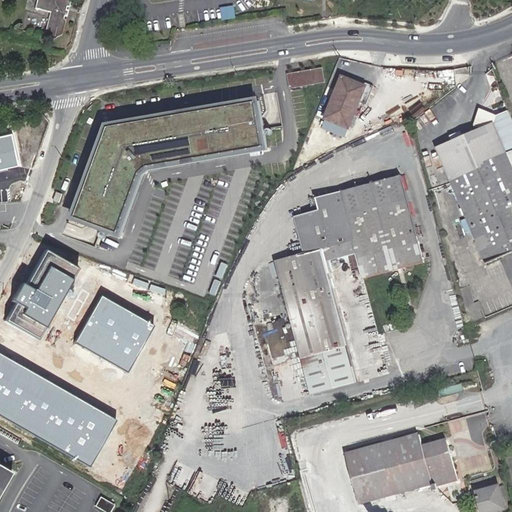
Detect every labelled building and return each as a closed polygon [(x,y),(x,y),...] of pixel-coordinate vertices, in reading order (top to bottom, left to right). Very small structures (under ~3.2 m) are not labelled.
[(36,0),(34,7),(50,11),(43,36),(53,38),(62,33),(66,18),(63,17),(64,14),(67,15),(68,9),(66,8),(67,5),(69,5),(70,0),(36,0)] [(224,19),(235,17),(233,7),(222,9),(224,19)] [(290,86),(325,83),(324,69),(288,72),(290,86)] [(352,78),(351,81),(342,78),(325,119),(348,128),(360,101),(366,103),(373,87),(352,78)] [(256,104),(110,128),(77,217),(118,233),(142,173),(147,168),(262,148),(256,104)] [(481,129),(436,148),(485,264),(511,252),(511,119),(509,111),(497,116),(480,109),(473,126),(481,129)] [(259,266),(250,281),(260,319),(255,320),(274,396),(284,401),(388,373),(363,279),(424,263),(400,175),(340,192),(353,240),(304,254),(259,266)] [(319,210),(294,217),(304,254),(353,240),(340,192),(317,198),(319,210)] [(77,269),(45,251),(5,321),(37,339),(77,269)] [(152,327),(100,297),(74,343),(125,373),(152,327)] [(116,421),(0,355),(0,417),(89,468),(116,421)] [(440,489),(438,483),(459,477),(448,439),(424,446),(421,434),(347,454),(361,503),(434,482),(437,490),(440,489)] [(0,492),(12,473),(0,465),(0,492)] [(481,511),(497,511),(505,510),(499,486),(476,493),(481,511)] [(95,507),(103,511),(110,511),(114,506),(100,497),(95,507)]
